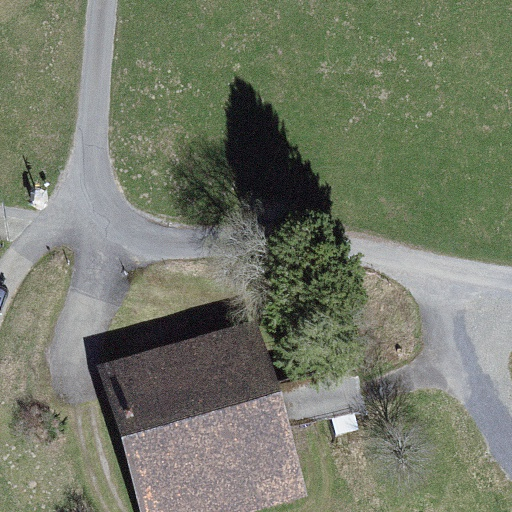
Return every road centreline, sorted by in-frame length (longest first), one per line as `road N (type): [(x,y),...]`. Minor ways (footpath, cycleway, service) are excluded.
road 1 (track): [(72,197),(511,285)]
road 2 (unclassified): [(103,0),(72,197)]
road 3 (track): [(460,280),(465,384),(511,442)]
